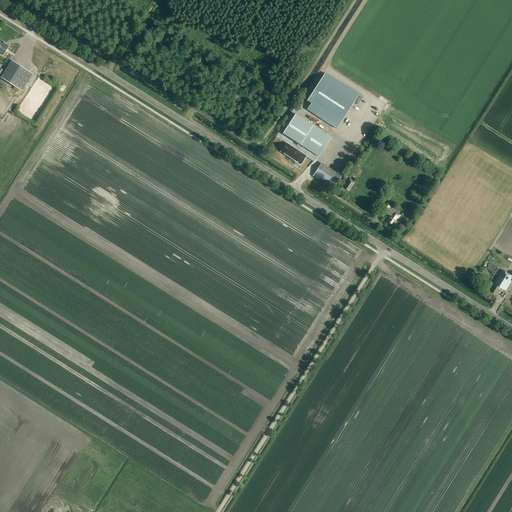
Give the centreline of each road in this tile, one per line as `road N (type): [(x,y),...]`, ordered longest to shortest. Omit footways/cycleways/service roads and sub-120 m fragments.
road 1 (tertiary): [(0,5),(384,248)]
road 2 (unclassified): [(217,511),(384,248)]
road 3 (tertiary): [(384,248),(511,328)]
road 4 (track): [(365,0),(299,103)]
